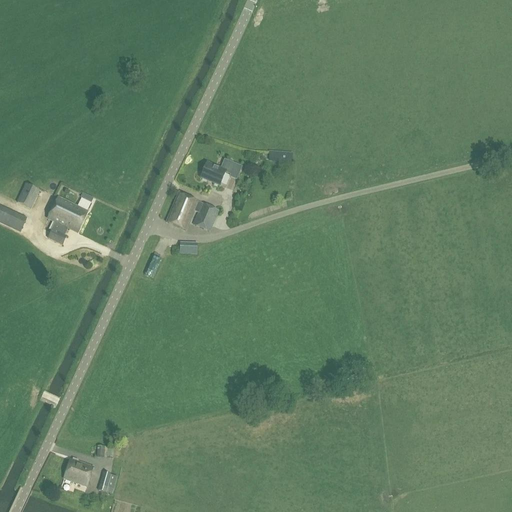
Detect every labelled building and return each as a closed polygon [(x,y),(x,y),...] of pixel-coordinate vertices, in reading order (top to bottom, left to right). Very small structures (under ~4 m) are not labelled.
[(268,160),(292,162),(292,154),(269,152),(268,160)] [(219,187),(225,173),(230,175),(229,177),(236,180),(241,168),(224,161),(220,169),(206,163),(200,179),(219,187)] [(25,185),(16,203),(31,210),(40,191),(25,185)] [(219,211),(178,193),(165,223),(186,232),(195,212),(198,214),(193,226),(210,233),(219,211)] [(55,223),(67,229),(77,234),(87,213),(58,199),(48,219),(55,223)] [(0,223),(19,233),(26,218),(0,206),(0,223)] [(64,236),(67,229),(55,223),(50,231),(51,232),(47,240),(62,247),(67,237),(64,236)] [(179,243),(179,255),(197,255),(197,244),(179,243)] [(154,268),(142,266),(140,273),(152,275),(154,268)] [(97,447),(95,457),(113,458),(113,448),(97,447)] [(77,463),(78,461),(72,459),(72,461),(70,460),(63,479),(86,487),(93,468),(77,463)] [(117,477),(111,475),(103,473),(97,491),(112,495),(114,489),(117,477)]
